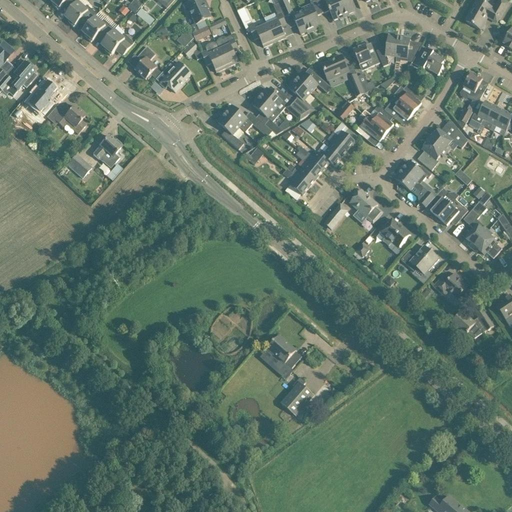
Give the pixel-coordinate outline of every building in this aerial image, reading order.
[(49,0),(54,4),(53,5),(58,12),(60,10),(65,4),(72,10),(65,17),(65,18),(80,0),(49,0)] [(83,33),(98,16),(88,6),(89,4),(84,0),(80,0),(65,18),(69,21),(68,22),(74,29),(76,27),(81,21),(87,27),(83,33)] [(168,10),(176,0),(155,0),(157,1),(168,10)] [(212,19),(205,6),(207,5),(204,0),(198,0),(184,6),(188,14),(190,13),(196,26),(212,19)] [(286,18),(294,15),(287,0),(280,3),(286,18)] [(321,27),(317,17),(323,15),(316,0),(309,0),(312,5),(302,10),(303,13),(311,31),(321,27)] [(334,0),(327,3),(325,0),(316,0),(323,15),(330,12),(334,22),(344,17),(336,0),(334,0)] [(336,0),(344,17),(354,13),(350,4),(348,0),(336,0)] [(495,11),(493,10),(493,9),(487,6),(479,1),(466,22),(480,31),(485,23),(487,18),(497,24),(508,5),(501,1),(495,11)] [(128,9),(127,9),(136,15),(139,11),(138,11),(139,11),(131,5),(128,9)] [(124,7),(120,11),(126,16),(130,12),(124,7)] [(243,26),(251,24),(247,8),(239,10),(243,26)] [(141,10),(137,16),(151,27),(155,21),(141,10)] [(301,36),(311,31),(303,13),(293,18),(297,27),(301,36)] [(127,18),(127,20),(134,23),(134,22),(137,19),(131,14),(127,18)] [(287,27),(282,15),(276,18),(278,21),(267,26),(275,44),(286,39),(282,29),(287,27)] [(103,25),(96,19),(98,16),(83,33),(87,36),(86,37),(91,44),(93,42),(98,37),(105,42),(102,46),(116,31),(105,22),(103,25)] [(256,30),(253,24),(248,26),(254,41),(260,39),(264,49),(275,44),(267,26),(256,30)] [(124,33),(119,28),(116,31),(102,46),(106,50),(105,51),(111,57),(113,56),(117,50),(125,56),(135,44),(124,35),(124,33)] [(240,51),(233,36),(227,39),(223,38),(219,40),(217,44),(216,44),(228,69),(239,64),(235,54),(240,51)] [(397,58),(400,39),(389,37),(386,57),(397,58)] [(409,63),(416,52),(409,51),(410,43),(411,40),(404,39),(400,39),(397,58),(396,63),(401,64),(401,62),(409,63)] [(189,48),(195,54),(199,50),(194,44),(189,48)] [(228,69),(216,44),(215,44),(213,44),(212,44),(209,46),(207,47),(206,49),(207,52),(201,54),(207,67),(212,64),(217,74),(228,69)] [(2,47),(0,45),(0,69),(3,65),(4,66),(14,54),(3,45),(2,47)] [(380,65),(379,63),(375,54),(370,56),(366,47),(366,46),(354,52),(354,53),(353,54),(355,59),(356,58),(357,61),(360,66),(363,73),(371,70),(370,69),(380,65)] [(157,81),(163,75),(150,63),(156,56),(155,55),(147,48),(138,59),(143,64),(136,71),(146,81),(151,76),(157,81)] [(445,62),(433,55),(434,54),(424,48),(424,49),(427,50),(420,61),(418,60),(415,66),(424,71),(425,69),(438,77),(436,81),(444,69),(442,68),(445,62)] [(328,82),(349,73),(342,57),(334,60),(335,61),(322,67),(328,82)] [(384,68),(389,66),(386,59),(380,61),(384,68)] [(0,94),(2,93),(3,93),(10,85),(11,84),(11,83),(9,81),(14,76),(18,80),(12,87),(18,92),(22,87),(26,90),(37,77),(33,74),(35,73),(30,69),(32,67),(27,62),(25,64),(24,64),(18,71),(17,72),(12,67),(4,76),(0,80),(0,94)] [(192,75),(179,63),(176,67),(173,64),(163,75),(157,81),(166,90),(169,87),(176,94),(182,87),(181,86),(192,75)] [(314,82),(303,73),(296,82),(312,96),(319,88),(328,95),(332,90),(326,84),(318,77),(314,82)] [(466,85),(464,88),(464,89),(472,93),(468,99),(471,100),(476,104),(478,105),(484,94),(478,90),(483,82),(483,81),(481,80),(479,79),(472,75),(470,77),(469,76),(467,80),(468,81),(466,80),(464,84),(466,85)] [(364,95),(362,90),(361,88),(356,76),(348,80),(357,99),(365,96),(364,95)] [(299,99),(295,104),(309,117),(316,112),(305,103),(310,98),(312,96),(296,82),(289,90),(299,99)] [(33,99),(28,104),(44,118),(55,105),(49,100),(56,91),(47,83),(40,90),(36,87),(29,95),(33,99)] [(156,83),(151,88),(160,96),(164,91),(156,83)] [(362,90),(364,95),(376,89),(373,83),(368,85),(361,88),(362,90)] [(423,96),(407,87),(404,90),(401,88),(394,97),(396,99),(401,103),(415,114),(422,106),(418,102),(423,96)] [(260,98),(275,111),(282,103),(267,90),(263,95),(260,98)] [(373,91),(368,97),(372,100),(377,94),(373,91)] [(277,137),(283,133),(273,124),(281,116),(275,111),(260,98),(253,106),(270,121),(265,126),(277,137)] [(309,117),(295,104),(293,103),(286,110),(301,122),(308,118),(309,117)] [(407,122),(408,123),(415,114),(401,103),(395,110),(390,106),(385,112),(396,121),(400,116),(407,122)] [(485,128),(487,123),(495,108),(485,103),(481,112),(478,118),(483,121),(481,125),(485,128)] [(345,122),(355,110),(348,104),(338,117),(345,122)] [(86,117),(74,107),(67,116),(62,112),(54,121),(63,129),(66,125),(78,136),(86,127),(81,123),(86,117)] [(246,133),(253,125),(232,107),(225,115),(240,128),(246,133)] [(396,121),(385,112),(379,107),(375,112),(380,116),(376,120),(365,112),(362,115),(373,124),(387,136),(394,127),(388,122),(391,118),(396,121)] [(494,132),(497,128),(504,113),(495,108),(487,123),(493,125),(490,130),(494,132)] [(465,110),(459,122),(466,126),(469,120),(472,115),(473,115),(467,111),(465,110)] [(504,137),(508,130),(511,122),(511,117),(504,113),(497,128),(502,130),(500,135),(504,137)] [(239,152),(244,146),(238,140),(244,134),(239,130),(240,128),(225,115),(218,124),(235,138),(230,144),(239,152)] [(380,144),(387,136),(373,124),(362,115),(362,116),(367,119),(364,122),(365,124),(361,129),(380,144)] [(277,137),(265,126),(259,121),(254,126),(270,141),(277,137)] [(309,121),(301,126),(307,131),(313,124),(309,121)] [(298,127),(292,131),(301,138),(305,133),(298,127)] [(468,143),(464,138),(458,130),(450,140),(439,131),(434,136),(432,134),(429,139),(447,154),(451,150),(448,148),(453,142),(462,150),(468,143)] [(355,143),(347,137),(343,132),(339,137),(334,134),(331,137),(348,151),(355,143)] [(285,135),(282,137),(288,142),(292,137),(288,134),(285,135)] [(341,160),(348,151),(331,137),(328,141),(333,145),(329,149),(341,160)] [(115,143),(109,138),(100,148),(93,156),(110,171),(120,160),(115,156),(121,149),(120,147),(122,146),(116,141),(115,143)] [(444,158),(447,154),(429,139),(425,143),(427,145),(423,151),(433,159),(426,167),(432,172),(439,164),(437,162),(441,156),(444,158)] [(254,150),(255,155),(248,156),(250,166),(266,163),(264,148),(254,150)] [(300,154),(306,159),(323,173),(330,164),(317,154),(314,158),(309,155),(305,151),(301,148),(298,152),(300,154)] [(341,160),(329,149),(325,154),(321,150),(318,154),(318,153),(317,154),(330,164),(334,168),(341,160)] [(317,181),(323,173),(306,159),(300,154),(297,157),(302,162),(298,166),(304,170),(317,181)] [(83,180),(92,169),(77,156),(68,166),(83,180)] [(419,171),(409,163),(402,171),(420,186),(427,178),(429,180),(432,175),(422,167),(419,171)] [(291,166),(288,171),(293,175),(296,171),(296,170),(291,166)] [(317,181),(304,170),(300,175),(296,171),(293,175),(310,189),(317,181)] [(425,190),(420,186),(402,171),(395,180),(410,192),(414,188),(421,194),(425,190)] [(303,197),(310,189),(293,175),(290,179),(294,182),(290,187),(295,191),(303,197)] [(449,195),(443,190),(435,199),(430,205),(435,209),(431,213),(439,220),(451,207),(459,198),(454,194),(449,195)] [(374,224),(383,214),(376,209),(378,207),(362,192),(350,205),(359,212),(354,217),(363,225),(366,221),(368,219),(374,224)] [(426,209),(430,205),(435,199),(428,193),(426,195),(419,203),(426,209)] [(462,219),(468,213),(456,202),(459,198),(451,207),(439,220),(447,228),(458,216),(462,219)] [(480,203),(470,214),(464,221),(474,230),(465,239),(471,244),(469,247),(473,250),(489,232),(477,222),(487,210),(480,203)] [(332,231),(340,221),(348,212),(341,206),(325,226),(332,231)] [(399,249),(400,248),(411,236),(404,229),(403,230),(392,220),(381,234),(386,238),(383,242),(389,248),(388,249),(397,257),(401,251),(399,249)] [(489,232),(473,250),(477,254),(479,252),(484,256),(486,254),(494,260),(502,251),(498,246),(499,245),(491,238),(493,236),(489,232)] [(363,260),(370,252),(363,245),(355,253),(362,259),(363,260)] [(439,261),(424,247),(416,257),(410,252),(401,262),(415,274),(419,269),(426,275),(439,261)] [(462,283),(463,282),(455,275),(449,282),(443,278),(434,288),(442,296),(446,291),(457,301),(468,289),(462,283)] [(511,299),(507,302),(506,301),(496,307),(502,316),(510,328),(511,326),(511,299)] [(493,327),(488,319),(483,311),(477,315),(479,319),(473,323),(462,313),(451,325),(465,338),(468,335),(475,340),(487,332),(488,332),(494,328),(493,327)] [(296,366),(289,361),(297,352),(279,337),(268,351),(285,366),(286,365),(292,370),(296,366)] [(296,418),(308,404),(314,397),(303,387),(306,384),(300,379),(294,387),(293,387),(295,389),(281,404),(282,405),(296,418)] [(443,511),(465,511),(447,498),(441,505),(447,509),(443,511)]
